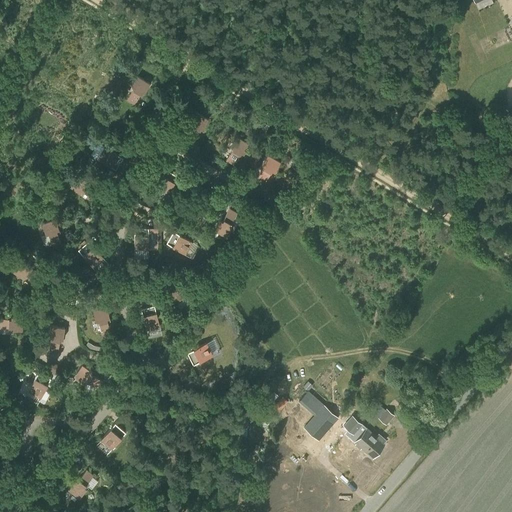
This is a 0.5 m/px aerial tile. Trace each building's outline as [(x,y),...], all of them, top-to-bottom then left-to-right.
[(143,94),(150,82),(138,74),(132,84),(134,86),(127,98),(135,103),(140,93),(143,94)] [(201,130),(209,118),(196,110),(190,120),(192,122),(185,134),(193,138),(198,129),(201,130)] [(242,155),(250,142),(237,135),(232,145),(234,146),(227,159),(234,163),(240,154),(242,155)] [(116,168),(123,156),(105,145),(98,157),(116,168)] [(275,171),(281,161),(268,153),(261,166),(263,167),(257,177),(265,182),(272,169),(275,171)] [(168,193),(178,174),(166,167),(156,186),(168,193)] [(94,197),(99,189),(89,183),(91,181),(78,173),(71,185),(81,191),(82,189),(94,197)] [(231,224),(238,212),(230,207),(224,217),(222,216),(215,228),(227,236),(233,226),(231,224)] [(62,242),(58,232),(60,231),(55,217),(42,222),(46,233),(48,232),(53,246),(62,242)] [(148,248),(149,226),(135,226),(134,248),(148,248)] [(185,252),(192,240),(174,229),(167,242),(185,252)] [(92,264),(103,255),(89,239),(78,248),(92,264)] [(235,256),(241,252),(238,247),(232,251),(235,256)] [(35,280),(39,272),(27,265),(28,262),(19,256),(11,269),(24,276),(25,274),(35,280)] [(177,302),(188,293),(174,277),(163,285),(177,302)] [(146,328),(160,325),(155,304),(141,307),(146,328)] [(110,320),(107,305),(93,309),(96,320),(98,319),(102,333),(110,331),(108,320),(110,320)] [(22,330),(23,315),(8,314),(8,317),(0,316),(0,325),(11,326),(11,329),(22,330)] [(62,341),(65,327),(51,324),(49,336),(51,336),(49,350),(58,352),(60,341),(62,341)] [(193,363),(213,354),(207,341),(187,350),(193,363)] [(59,365),(50,360),(46,368),(54,373),(59,365)] [(103,380),(93,373),(95,371),(82,363),(74,375),(84,382),(86,379),(98,387),(103,380)] [(41,396),(51,377),(38,370),(28,389),(41,396)] [(306,382),(303,386),(308,390),(311,386),(306,382)] [(308,390),(298,401),(299,401),(303,405),(313,394),(308,390)] [(278,412),(288,401),(282,396),(272,407),(278,412)] [(338,417),(323,404),(303,427),(318,440),(338,417)] [(386,424),(394,415),(386,408),(377,417),(386,424)] [(246,434),(247,410),(234,410),(233,434),(246,434)] [(352,415),(343,425),(357,437),(354,441),(353,441),(355,443),(354,444),(360,449),(361,448),(372,458),(374,456),(375,457),(379,452),(378,451),(385,443),(383,442),(386,439),(378,432),(376,435),(366,426),(366,427),(352,415)] [(112,447),(126,431),(115,422),(101,438),(112,447)] [(243,450),(244,436),(234,435),(233,450),(243,450)] [(85,485),(94,474),(87,468),(79,477),(77,476),(68,487),(79,496),(87,487),(85,485)]
